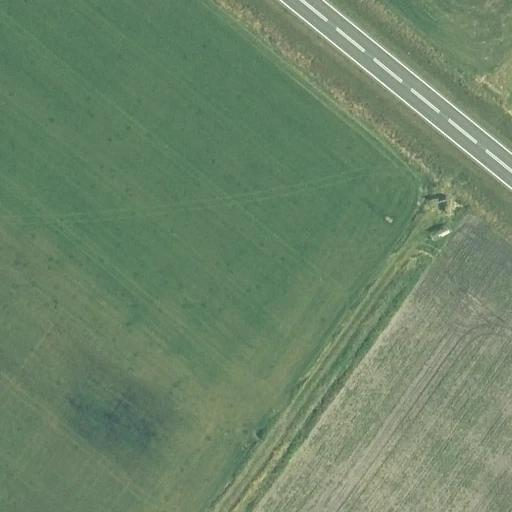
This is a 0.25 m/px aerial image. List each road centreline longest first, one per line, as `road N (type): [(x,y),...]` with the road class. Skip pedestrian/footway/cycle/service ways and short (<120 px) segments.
road 1 (track): [(456,186),(223,511)]
road 2 (trunk): [(511,171),(299,0)]
